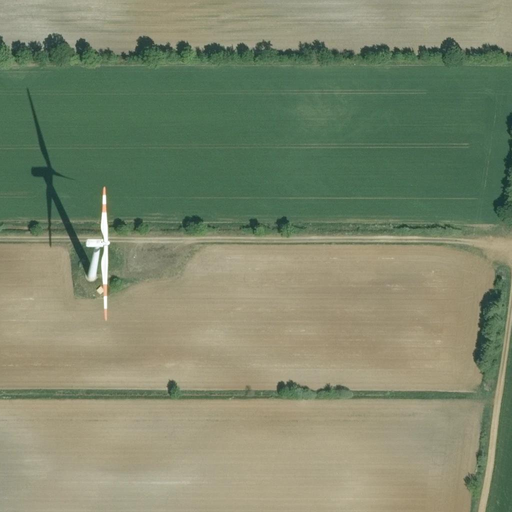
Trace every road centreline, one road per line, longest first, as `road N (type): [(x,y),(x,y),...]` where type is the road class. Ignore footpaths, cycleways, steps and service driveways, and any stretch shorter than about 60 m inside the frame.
road 1 (track): [(0,240),(511,241)]
road 2 (track): [(511,302),(480,511)]
